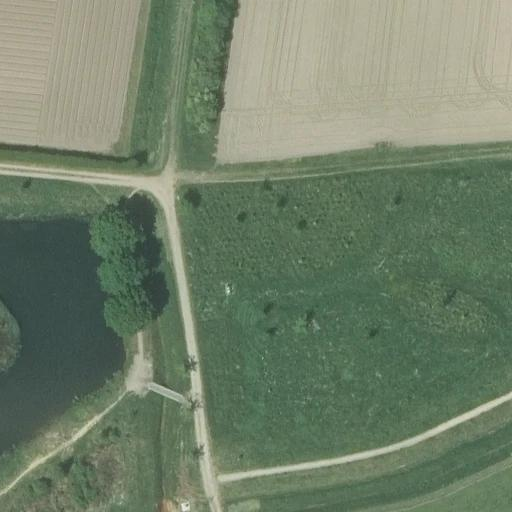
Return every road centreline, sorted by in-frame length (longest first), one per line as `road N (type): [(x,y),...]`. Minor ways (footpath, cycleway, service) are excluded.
road 1 (track): [(511,158),(166,183)]
road 2 (track): [(217,511),(166,183)]
road 3 (track): [(186,0),(166,183)]
road 4 (track): [(166,183),(0,168)]
